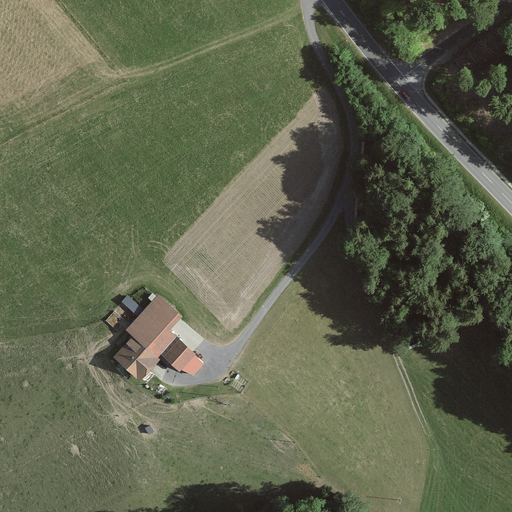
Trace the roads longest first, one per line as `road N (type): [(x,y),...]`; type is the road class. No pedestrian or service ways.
road 1 (track): [(308,0),(314,40),(353,122),(345,192),(320,237),(218,367),(193,379),(159,368)]
road 2 (secondary): [(397,81),(511,203)]
road 3 (unclassified): [(397,81),(511,0)]
